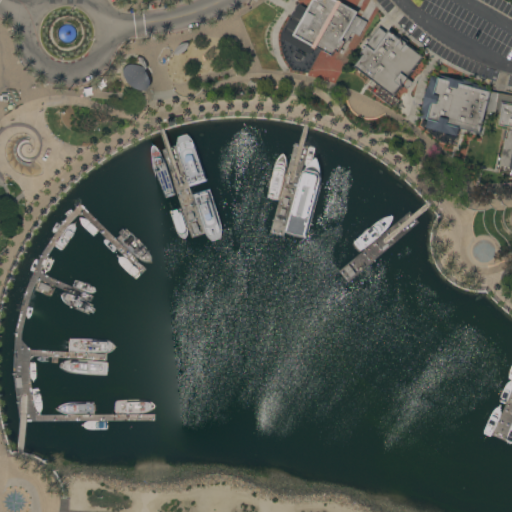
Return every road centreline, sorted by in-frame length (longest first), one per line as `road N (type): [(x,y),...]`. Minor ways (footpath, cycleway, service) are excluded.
road 1 (tertiary): [(31,17),(28,44),(43,68),(84,73),(109,41),(103,13),(88,0)]
road 2 (tertiary): [(108,27),(177,19),(227,0)]
